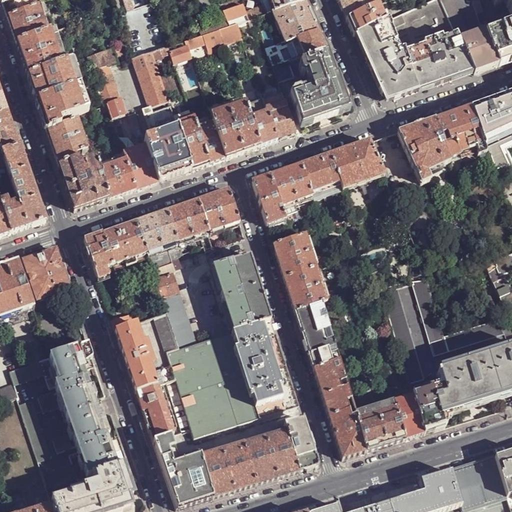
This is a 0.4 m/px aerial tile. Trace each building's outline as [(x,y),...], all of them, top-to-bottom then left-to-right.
[(37,0),(33,1),(36,10),(37,9),(42,8),(40,2),(39,0),(37,0)] [(129,0),(122,0),(127,12),(133,10),(129,0)] [(239,0),(220,6),(223,14),(242,8),(239,0)] [(304,0),(269,0),(274,13),(305,2),(304,0)] [(349,0),(339,5),(346,21),(377,7),(379,7),(376,0),(349,0)] [(452,0),(444,0),(441,1),(445,11),(455,6),(452,0)] [(473,2),(477,14),(484,12),(479,0),(473,2)] [(511,0),(492,0),(496,6),(505,2),(508,8),(511,5),(511,0)] [(286,43),(292,41),(304,37),(319,32),(305,2),(274,13),(273,14),(284,38),(286,43)] [(346,21),(354,37),(356,36),(387,22),(385,17),(382,18),(377,7),(346,21)] [(223,14),(226,21),(229,28),(235,26),(233,21),(237,20),(238,23),(247,19),(245,15),(242,8),(223,14)] [(264,8),(245,15),(247,19),(249,22),(256,19),(267,16),(264,8)] [(14,18),(7,20),(12,33),(16,46),(46,35),(37,9),(36,10),(14,18)] [(4,12),(7,20),(14,18),(11,10),(4,12)] [(511,16),(510,17),(511,21),(511,23),(485,35),(492,57),(494,56),(499,68),(511,63),(511,16)] [(396,17),(388,21),(391,27),(400,23),(396,17)] [(511,23),(511,21),(510,17),(483,29),(482,29),(483,31),(485,35),(511,23)] [(256,19),(249,22),(248,23),(251,29),(258,27),(256,19)] [(198,31),(201,38),(202,37),(219,32),(229,28),(226,21),(198,31)] [(387,22),(356,36),(386,103),(435,87),(474,74),(459,40),(457,36),(405,54),(401,55),(399,51),(396,44),(397,44),(393,37),(394,36),(391,30),(392,29),(391,27),(388,21),(387,22)] [(65,22),(49,28),(50,34),(53,33),(67,28),(65,22)] [(219,32),(222,39),(223,44),(241,38),(237,26),(235,26),(229,28),(219,32)] [(483,31),(459,40),(474,74),(475,76),(499,68),(494,56),(492,57),(485,35),(483,31)] [(219,32),(202,37),(205,45),(222,39),(219,32)] [(310,56),(327,50),(319,32),(304,37),(310,56)] [(53,33),(50,34),(48,35),(60,68),(65,66),(53,33)] [(46,35),(16,46),(23,66),(28,79),(60,68),(48,35),(46,35)] [(201,38),(185,43),(186,47),(187,50),(205,45),(202,37),(201,38)] [(292,41),(293,44),(298,59),(306,57),(310,56),(304,37),(292,41)] [(274,48),(266,50),(268,57),(287,51),(285,46),(293,44),(292,41),(286,43),(277,46),(274,48)] [(186,47),(169,52),(170,56),(173,66),(191,60),(187,50),(186,47)] [(151,54),(152,59),(153,62),(170,56),(169,52),(167,49),(151,54)] [(117,65),(112,50),(86,59),(91,74),(108,69),(117,66),(117,65)] [(151,54),(132,60),(134,65),(152,59),(151,54)] [(309,62),(308,62),(300,65),(299,68),(301,74),(304,76),(307,88),(307,90),(301,92),(299,90),(291,93),(291,95),(290,96),(301,129),(349,113),(347,107),(344,97),(336,78),(335,79),(327,56),(309,62)] [(152,59),(134,65),(137,74),(155,67),(153,62),(152,59)] [(289,62),(273,67),(279,84),(295,78),(289,62)] [(60,68),(28,79),(32,92),(36,104),(79,89),(71,64),(65,66),(60,68)] [(155,67),(137,74),(139,82),(158,76),(155,67)] [(108,69),(91,74),(94,82),(111,76),(108,69)] [(111,76),(94,82),(95,84),(97,92),(114,86),(111,76)] [(158,76),(139,82),(143,90),(161,84),(158,76)] [(161,84),(143,90),(146,100),(164,93),(161,84)] [(114,86),(97,92),(100,98),(116,93),(114,86)] [(79,89),(36,104),(43,122),(47,134),(59,129),(57,124),(79,117),(88,114),(79,89)] [(116,93),(100,98),(103,108),(107,107),(106,105),(119,101),(116,93)] [(146,100),(149,109),(168,103),(164,93),(146,100)] [(511,94),(469,110),(483,148),(511,135),(511,94)] [(281,95),(262,101),(277,144),(295,137),(281,95)] [(107,107),(109,113),(122,109),(119,101),(106,105),(107,107)] [(262,101),(245,107),(260,149),(277,144),(262,101)] [(152,140),(167,182),(179,178),(192,173),(176,127),(168,103),(149,109),(142,112),(152,140)] [(103,108),(99,110),(101,115),(109,113),(107,107),(103,108)] [(228,113),(243,155),(260,149),(245,107),(228,113)] [(122,109),(109,113),(111,121),(119,118),(125,116),(122,109)] [(483,148),(469,110),(434,121),(448,162),(460,158),(459,156),(474,151),(477,158),(485,155),(483,148)] [(7,111),(0,113),(0,156),(2,155),(20,149),(13,129),(7,111)] [(211,119),(226,161),(234,158),(243,155),(228,113),(211,118),(211,119)] [(119,118),(111,121),(117,137),(125,134),(119,118)] [(194,125),(208,168),(217,164),(226,161),(211,119),(194,125)] [(176,127),(192,173),(199,170),(208,168),(194,125),(193,121),(176,127)] [(448,162),(434,121),(398,134),(397,135),(420,186),(429,182),(426,175),(449,166),(448,162)] [(59,129),(47,134),(55,159),(59,169),(77,162),(75,158),(87,154),(82,139),(76,123),(59,129)] [(146,147),(159,185),(167,182),(152,140),(144,142),(146,147)] [(381,173),(369,144),(335,155),(329,157),(340,187),(381,173)] [(126,162),(136,192),(149,188),(159,185),(146,147),(124,154),(126,162)] [(6,168),(15,194),(19,204),(27,230),(46,224),(33,187),(20,149),(2,155),(6,168)] [(340,187),(329,157),(300,167),(310,197),(340,187)] [(77,162),(59,169),(69,197),(74,213),(109,201),(98,171),(95,162),(80,167),(78,162),(77,162)] [(98,171),(109,201),(124,196),(136,192),(126,162),(112,166),(98,171)] [(295,206),(311,200),(310,197),(300,167),(284,173),(269,178),(280,211),(295,206)] [(343,194),(384,180),(381,173),(340,187),(343,194)] [(251,184),(266,229),(284,223),(280,211),(269,178),(260,181),(251,184)] [(311,200),(312,204),(343,194),(340,187),(310,197),(311,200)] [(210,199),(197,203),(207,236),(239,225),(228,192),(210,199)] [(15,194),(0,199),(0,203),(7,201),(10,207),(19,204),(15,194)] [(0,203),(11,235),(18,233),(27,230),(19,204),(10,207),(7,201),(0,203)] [(0,239),(2,239),(11,235),(0,203),(0,239)] [(207,236),(197,203),(182,208),(166,214),(177,246),(207,236)] [(177,246),(166,214),(151,219),(135,224),(146,257),(177,246)] [(266,229),(268,235),(287,229),(284,223),(266,229)] [(146,257),(135,224),(120,229),(102,236),(113,268),(124,264),(126,268),(135,265),(134,261),(146,257)] [(239,225),(207,236),(208,238),(236,229),(240,227),(239,225)] [(268,235),(272,249),(291,243),(287,229),(268,235)] [(106,270),(113,268),(102,236),(95,238),(83,242),(97,283),(109,278),(106,270)] [(208,238),(207,236),(177,246),(178,248),(208,238)] [(212,250),(208,238),(178,248),(180,256),(203,248),(205,253),(206,253),(212,250)] [(279,268),(283,282),(314,272),(309,256),(304,239),(291,243),(272,249),(279,268)] [(178,248),(177,246),(146,257),(147,259),(178,248)] [(180,256),(178,248),(147,259),(149,266),(171,260),(177,257),(180,256)] [(41,257),(24,263),(37,302),(69,291),(55,252),(41,257)] [(511,255),(490,266),(483,269),(485,273),(486,273),(491,285),(502,307),(507,319),(511,326),(511,325),(511,296),(503,276),(511,272),(511,255)] [(251,262),(249,257),(211,269),(212,272),(213,275),(229,324),(232,334),(270,322),(253,267),(251,262)] [(151,272),(172,264),(171,260),(149,266),(151,272)] [(172,264),(175,271),(181,269),(179,262),(172,264)] [(175,271),(172,264),(151,272),(154,280),(175,273),(175,271)] [(24,284),(17,265),(0,270),(0,322),(33,311),(27,293),(20,295),(17,286),(24,284)] [(377,269),(372,271),(365,273),(366,278),(386,273),(384,268),(377,269)] [(318,307),(325,305),(314,272),(283,282),(289,301),(294,315),(318,307)] [(172,276),(155,282),(164,311),(166,316),(177,351),(195,345),(172,276)] [(444,338),(423,282),(409,285),(409,287),(433,357),(504,336),(497,322),(444,338)] [(494,311),(502,307),(491,285),(484,288),(494,311)] [(392,288),(378,291),(407,386),(423,381),(393,292),(392,288)] [(304,346),(313,372),(336,365),(318,307),(294,315),(304,346)] [(131,322),(129,316),(111,322),(114,333),(132,327),(131,322)] [(161,317),(154,319),(165,354),(177,351),(166,316),(161,317)] [(284,365),(270,322),(232,334),(231,334),(259,421),(298,409),(284,365)] [(231,334),(232,334),(229,324),(215,329),(214,339),(231,334)] [(114,333),(117,340),(138,333),(135,326),(132,327),(114,333)] [(127,372),(135,395),(153,389),(156,388),(151,374),(149,367),(146,357),(149,356),(147,353),(145,353),(142,345),(138,333),(117,340),(127,372)] [(259,421),(231,334),(214,339),(195,345),(177,351),(165,354),(170,368),(174,382),(181,400),(180,400),(190,432),(193,441),(259,421)] [(63,346),(66,355),(72,353),(70,345),(63,346)] [(92,358),(88,347),(72,353),(66,355),(50,360),(49,360),(59,387),(54,389),(55,390),(63,413),(94,403),(93,402),(80,362),(92,358)] [(511,379),(511,354),(511,351),(509,349),(501,352),(502,355),(508,376),(509,380),(511,379)] [(502,355),(501,352),(468,362),(469,364),(486,359),(502,355)] [(486,359),(498,398),(499,398),(511,393),(511,379),(509,380),(508,376),(502,355),(486,359)] [(423,437),(443,430),(440,419),(450,416),(449,413),(497,398),(498,398),(486,359),(469,364),(468,362),(464,363),(465,366),(437,374),(438,375),(436,375),(436,378),(438,378),(442,388),(436,391),(435,388),(431,389),(432,392),(411,398),(411,399),(423,437)] [(44,378),(39,363),(8,373),(12,386),(13,387),(44,378)] [(437,372),(437,374),(465,366),(464,363),(437,372)] [(320,397),(328,420),(352,413),(344,389),(343,383),(336,365),(313,372),(320,397)] [(151,374),(156,388),(158,387),(174,382),(170,368),(151,374)] [(164,406),(180,400),(181,400),(174,382),(158,387),(164,406)] [(0,407),(16,401),(17,400),(13,387),(12,386),(0,390),(0,407)] [(144,421),(162,415),(153,389),(135,395),(144,421)] [(410,395),(411,398),(432,392),(431,389),(410,395)] [(37,399),(42,415),(58,409),(53,395),(37,399)] [(412,440),(423,437),(411,399),(392,405),(394,412),(403,443),(412,440)] [(18,408),(37,463),(50,459),(31,403),(18,408)] [(97,411),(94,403),(63,413),(66,421),(97,411)] [(355,424),(394,412),(392,405),(386,407),(384,405),(353,415),(355,424)] [(100,421),(97,411),(66,421),(70,431),(100,421)] [(384,449),(403,443),(394,412),(355,424),(365,455),(384,449)] [(353,459),(365,455),(355,424),(353,415),(352,413),(328,420),(341,462),(353,459)] [(152,445),(170,439),(162,415),(144,421),(152,445)] [(87,480),(122,470),(115,448),(110,450),(100,422),(100,421),(70,431),(78,455),(87,480)] [(317,469),(302,421),(284,426),(286,433),(298,475),(307,473),(317,469)] [(275,483),(298,475),(286,433),(276,436),(242,446),(255,489),(275,483)] [(52,441),(57,455),(72,449),(67,436),(52,441)] [(212,501),(199,459),(173,467),(168,453),(174,452),(170,439),(152,445),(175,511),(177,511),(193,507),(212,501)] [(233,495),(255,489),(242,446),(199,459),(212,501),(233,495)] [(510,511),(511,511),(511,453),(504,456),(494,459),(506,499),(509,506),(510,511)] [(494,459),(449,473),(460,508),(461,511),(462,511),(506,499),(494,459)] [(41,477),(46,490),(78,480),(73,466),(72,466),(41,477)] [(132,499),(122,470),(87,480),(80,483),(83,492),(82,492),(83,495),(74,498),(58,503),(51,505),(52,508),(53,511),(125,511),(130,510),(127,500),(132,499)] [(439,476),(450,511),(460,508),(449,473),(439,476)] [(338,511),(337,507),(320,511),(448,511),(450,511),(439,476),(418,483),(422,495),(389,505),(381,507),(374,509),(364,511),(338,511)] [(53,511),(52,508),(40,511),(28,511),(24,500),(11,504),(13,511),(53,511)]
